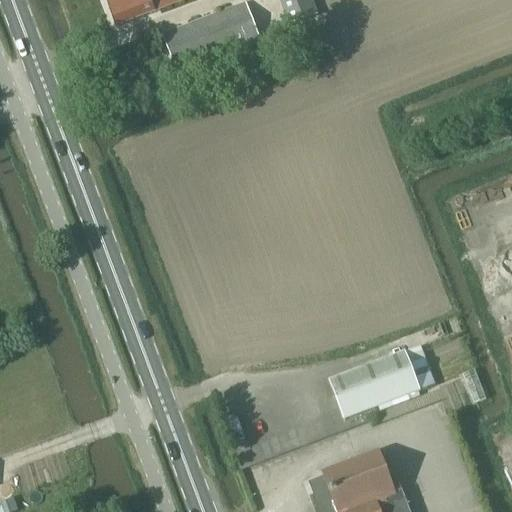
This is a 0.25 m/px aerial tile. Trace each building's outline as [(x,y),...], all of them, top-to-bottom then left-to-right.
[(106,0),(117,28),(190,0),(106,0)] [(312,0),(278,0),(289,28),(319,16),(312,0)] [(177,75),(262,43),(259,36),(249,11),(247,4),(163,36),(177,75)] [(421,350),(330,384),(344,422),(435,388),(421,350)] [(324,480),(310,485),(320,511),(409,511),(402,494),(396,497),(380,454),(322,476),(324,480)]
